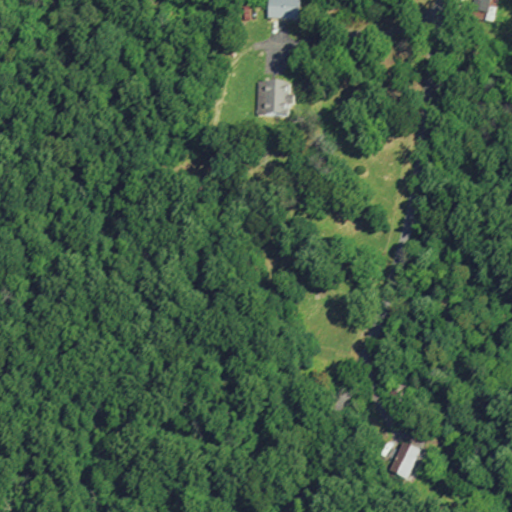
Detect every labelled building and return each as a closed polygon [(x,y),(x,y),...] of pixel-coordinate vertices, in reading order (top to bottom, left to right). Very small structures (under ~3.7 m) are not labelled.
[(271,20),(271,0),(297,0),(297,21),(271,20)] [(492,0),(490,15),(474,12),(475,0),(492,0)] [(259,83),(290,84),(289,118),(258,117),(259,83)] [(200,177),(195,196),(177,191),(183,172),(200,177)] [(401,441),(420,449),(407,478),(389,470),(401,441)]
